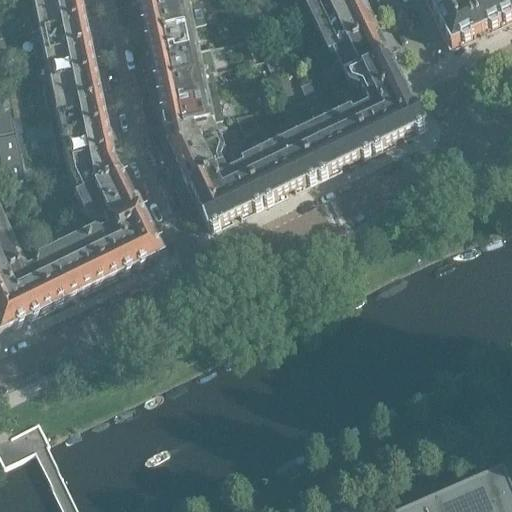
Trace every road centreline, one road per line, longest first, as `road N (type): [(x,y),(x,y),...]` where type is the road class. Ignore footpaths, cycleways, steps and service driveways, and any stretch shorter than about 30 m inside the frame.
road 1 (residential): [(202,278),(146,169),(108,0)]
road 2 (residential): [(202,278),(466,153)]
road 3 (residential): [(0,373),(202,278)]
